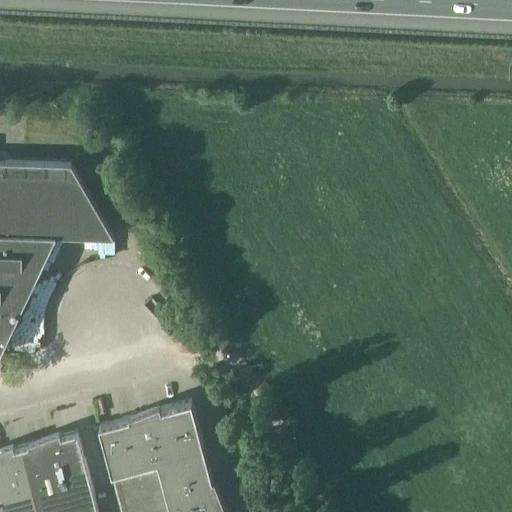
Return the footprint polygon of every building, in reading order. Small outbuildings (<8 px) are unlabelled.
[(0,348),(1,349),(57,231),(116,233),(74,159),(0,157),(0,348)] [(147,409),(170,501),(218,489),(193,397),(147,409)] [(122,511),(123,511),(124,511),(170,501),(147,409),(101,421),(122,511)] [(32,439),(51,511),(99,511),(79,427),(77,427),(32,439)] [(0,507),(1,511),(51,511),(32,439),(0,447),(0,507)] [(223,511),(218,489),(170,501),(124,511),(223,511)]
